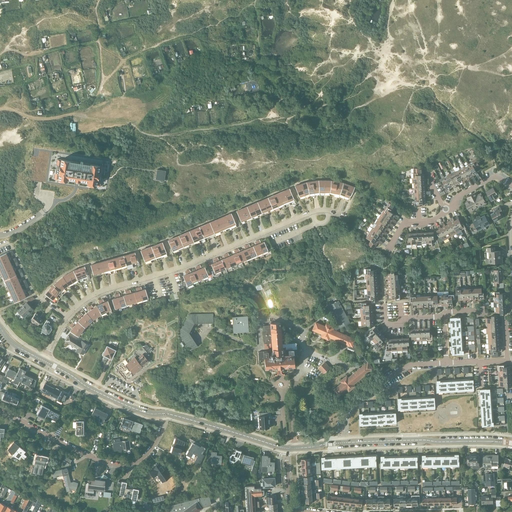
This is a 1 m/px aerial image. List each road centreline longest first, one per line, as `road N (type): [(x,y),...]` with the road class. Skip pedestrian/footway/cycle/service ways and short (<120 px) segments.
road 1 (residential): [(167,414),(147,454),(117,467),(0,411)]
road 2 (secondary): [(342,442),(511,443)]
road 3 (residential): [(342,442),(348,407),(410,364),(446,362)]
road 4 (residential): [(176,269),(304,216)]
road 5 (secondary): [(44,361),(135,409),(167,414)]
road 6 (secondary): [(167,414),(285,448)]
